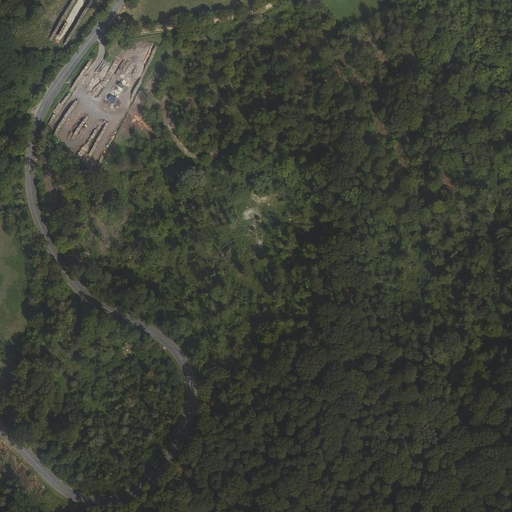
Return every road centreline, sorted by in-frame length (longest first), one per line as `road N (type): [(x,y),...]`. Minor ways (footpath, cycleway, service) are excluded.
road 1 (tertiary): [(113,0),(42,102),(27,175),(55,261),(88,298),(167,342),(188,381),(187,403),(154,470),(135,492),(109,503),(79,499),(52,483),(0,431)]
road 2 (track): [(271,511),(285,488),(308,474),(365,475),(396,504),(416,508),(511,453)]
road 3 (track): [(276,0),(195,23),(87,35)]
